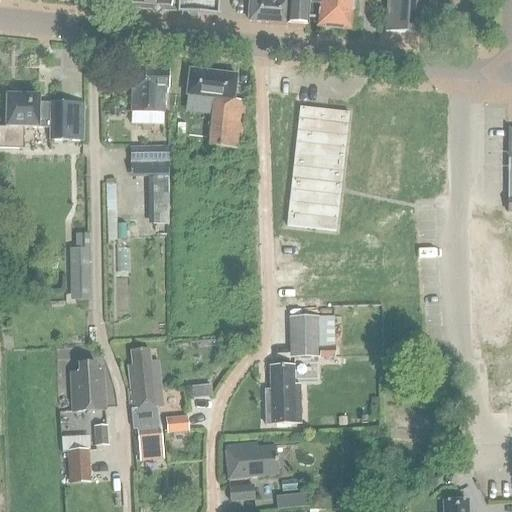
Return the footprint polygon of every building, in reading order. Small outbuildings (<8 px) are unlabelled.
[(126,0),(126,4),(176,7),(175,13),(216,16),(216,0),(126,0)] [(248,0),(247,21),(284,24),(284,25),(305,26),(306,19),(308,19),(308,0),(248,0)] [(308,0),(308,19),(316,20),(316,26),(347,29),(349,5),(352,5),(352,0),(308,0)] [(416,27),(425,23),(427,0),(386,0),(384,33),(415,36),(416,27)] [(442,7),(441,26),(445,26),(452,27),(453,12),(453,8),(442,7)] [(165,90),(167,90),(167,72),(151,71),(151,70),(136,69),(136,88),(132,88),(130,114),(162,115),(163,94),(165,95),(165,90)] [(207,147),(239,151),(244,103),(232,101),(235,77),(188,71),(185,97),(214,100),(213,112),(211,112),(207,147)] [(49,141),(81,142),(82,104),(38,104),(37,98),(5,97),(4,129),(0,128),(0,150),(21,150),(21,130),(33,129),(49,129),(49,141)] [(108,108),(108,116),(118,116),(118,108),(108,108)] [(128,178),(167,176),(165,146),(127,147),(128,178)] [(154,209),(153,221),(167,222),(168,210),(154,209)] [(69,250),(70,302),(89,301),(87,235),(74,235),(75,250),(69,250)] [(130,390),(127,391),(129,411),(131,431),(135,431),(159,429),(157,409),(162,408),(158,363),(150,363),(149,351),(131,353),(132,367),(127,367),(130,390)] [(104,411),(102,372),(95,372),(95,365),(77,366),(78,374),(69,374),(71,413),(104,411)] [(271,393),(267,393),(265,393),(266,426),(299,425),(298,386),(292,386),(291,368),(270,368),(271,393)] [(210,386),(190,388),(191,399),(211,398),(210,386)] [(164,418),(165,434),(188,432),(186,416),(164,418)] [(106,425),(92,427),(94,447),(108,446),(106,425)] [(159,429),(135,431),(138,462),(162,460),(159,429)] [(88,438),(60,439),(61,452),(66,452),(69,485),(90,483),(88,450),(89,450),(88,438)] [(256,449),(256,446),(224,448),(227,481),(277,476),(274,448),(256,449)] [(227,489),(228,504),(253,502),(252,487),(227,489)] [(466,511),(466,502),(443,503),(443,511),(466,511)]
